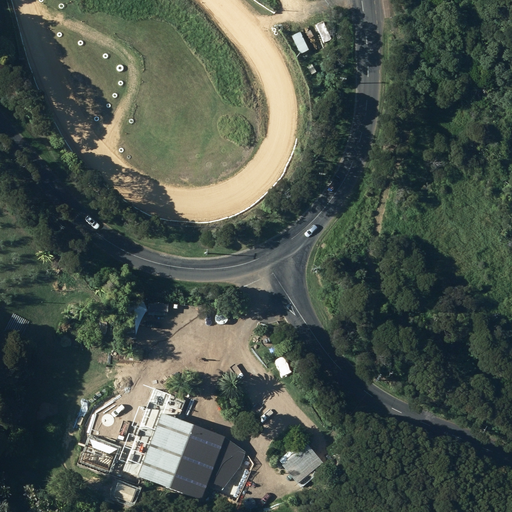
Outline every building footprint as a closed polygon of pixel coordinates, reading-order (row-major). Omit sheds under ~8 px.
[(318,99),(324,99),(324,100),(328,100),(328,84),(323,84),(323,88),(318,88),(318,99)] [(145,324),(178,326),(180,301),(147,299),(146,307),(139,307),(138,322),(145,322),(145,324)] [(98,334),(91,343),(109,358),(117,349),(98,334)] [(155,430),(138,475),(202,499),(208,481),(224,487),(241,466),(246,452),(226,435),(180,418),(181,418),(180,402),(168,392),(152,393),(142,405),(143,421),(155,430)] [(124,424),(118,437),(133,443),(138,430),(124,424)] [(290,446),(272,460),(277,467),(296,453),(290,446)]
